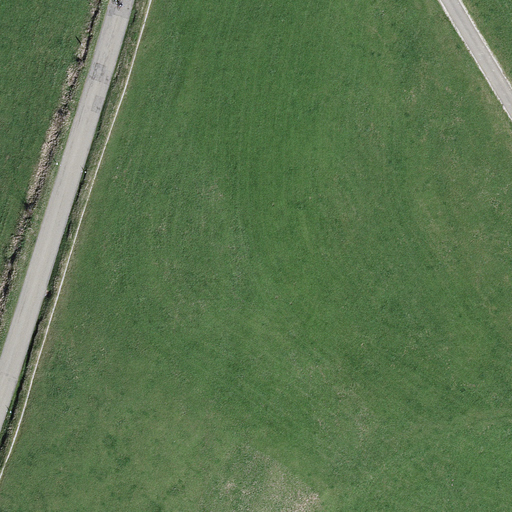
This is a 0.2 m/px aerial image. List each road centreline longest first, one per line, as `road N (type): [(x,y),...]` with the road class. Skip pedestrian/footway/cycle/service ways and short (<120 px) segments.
road 1 (tertiary): [(0,398),(123,0)]
road 2 (track): [(451,0),(511,104)]
